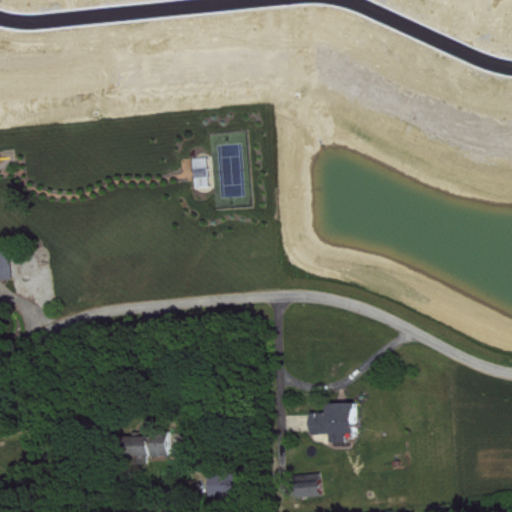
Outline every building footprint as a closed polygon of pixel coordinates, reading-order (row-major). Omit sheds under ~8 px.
[(0,281),(21,281),(20,251),(0,251),(0,281)] [(365,434),(365,404),(337,404),(338,414),(320,414),(320,435),(338,435),(338,443),(354,443),(354,434),(365,434)] [(179,457),(178,436),(141,437),(141,458),(179,457)] [(252,475),(217,475),(217,495),(252,495),(252,475)] [(331,498),(330,475),(309,476),(309,484),(304,484),(304,499),(331,498)]
